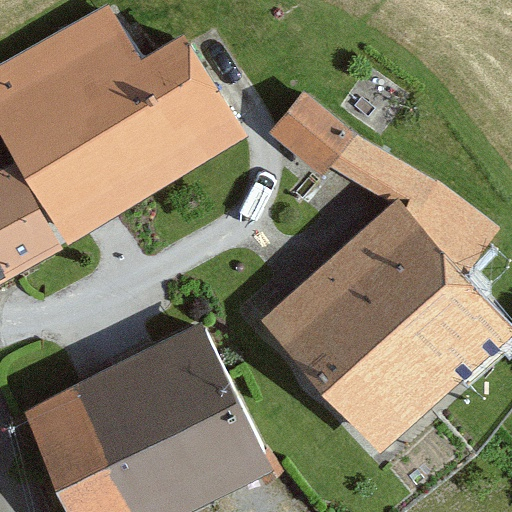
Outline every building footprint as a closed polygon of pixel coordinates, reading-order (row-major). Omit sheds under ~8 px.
[(117,0),(100,0),(0,55),(0,108),(24,152),(67,228),(237,134),(173,20),(139,38),(117,0)] [(296,90),(276,135),(397,188),(417,143),(296,90)] [(0,264),(67,228),(24,152),(0,164),(0,264)] [(395,194),(257,315),(370,442),(507,321),(395,194)] [(193,323),(18,407),(68,511),(165,511),(262,466),(193,323)]
